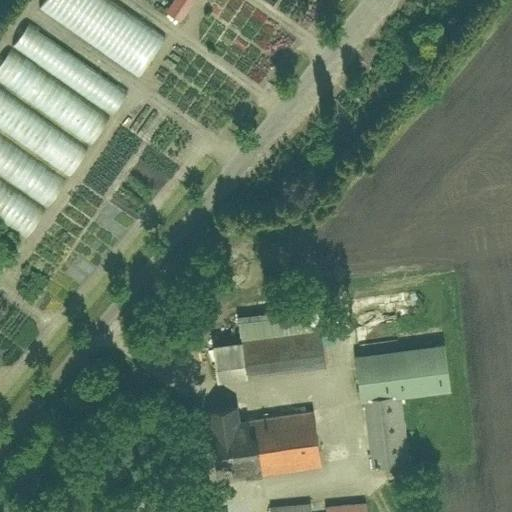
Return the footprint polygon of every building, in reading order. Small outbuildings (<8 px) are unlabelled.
[(106,0),(47,0),(38,13),(135,78),(163,38),(106,0)] [(187,17),(195,0),(177,0),(173,9),(187,17)] [(125,90),(28,25),(12,48),(109,114),(125,90)] [(106,119),(10,53),(0,67),(0,86),(87,146),(106,119)] [(0,93),(0,133),(64,178),(83,152),(0,93)] [(0,140),(0,178),(43,209),(61,183),(0,140)] [(0,185),(0,225),(22,241),(41,214),(0,185)] [(241,372),(319,361),(316,340),(312,307),(311,302),(232,314),(236,337),(241,372)] [(312,307),(316,340),(331,338),(326,305),(312,307)] [(212,377),(241,372),(236,337),(207,341),(212,377)] [(442,385),(438,347),(355,358),(360,395),(395,391),(442,385)] [(404,459),(395,391),(360,395),(368,463),(404,459)] [(259,472),(321,463),(313,410),(246,419),(251,451),(256,450),(259,472)] [(164,457),(165,478),(199,477),(197,455),(164,457)] [(269,511),(361,511),(361,502),(322,506),(322,511),(306,511),(306,502),(269,505),(269,511)]
